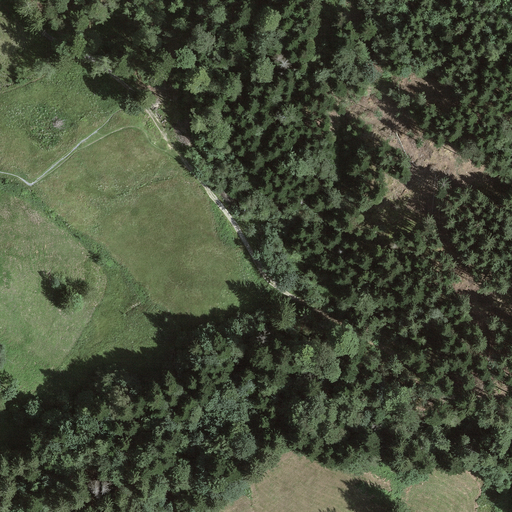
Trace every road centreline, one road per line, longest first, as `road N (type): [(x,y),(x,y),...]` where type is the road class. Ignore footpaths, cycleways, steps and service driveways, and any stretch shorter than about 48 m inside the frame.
road 1 (track): [(134,107),(175,147),(276,280),(511,426)]
road 2 (track): [(9,0),(134,107)]
